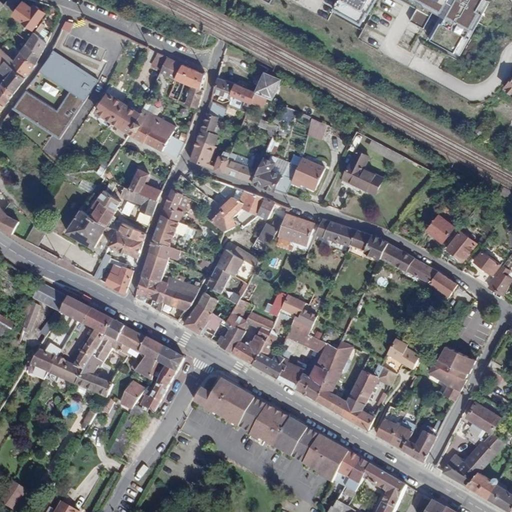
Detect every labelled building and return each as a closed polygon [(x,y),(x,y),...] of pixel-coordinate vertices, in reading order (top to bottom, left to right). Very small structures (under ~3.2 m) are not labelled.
[(9,9),(17,0),(6,0),(3,5),(9,9)] [(338,0),(334,9),(360,23),(366,11),(363,9),(367,0),(338,0)] [(369,12),(374,0),(367,0),(363,9),(366,11),(369,12)] [(460,60),(489,0),(488,0),(406,0),(440,16),(427,44),(460,60)] [(14,15),(34,29),(46,13),(35,5),(33,8),(24,1),(14,15)] [(416,9),(410,21),(423,28),(429,15),(416,9)] [(54,25),(58,18),(50,13),(46,21),(54,25)] [(336,27),(338,21),(328,17),(326,23),(336,27)] [(75,24),(72,23),(65,21),(61,29),(71,33),(75,24)] [(46,43),(43,40),(38,36),(43,28),(45,26),(41,23),(27,41),(26,43),(40,55),(46,43)] [(104,37),(108,29),(96,24),(92,32),(104,37)] [(49,32),(43,28),(38,36),(43,40),(49,32)] [(320,35),(313,49),(324,55),(332,41),(320,35)] [(135,51),(138,44),(129,39),(125,46),(135,51)] [(20,51),(35,63),(36,62),(40,55),(26,43),(20,51)] [(25,78),(35,63),(20,51),(13,60),(0,48),(0,62),(2,64),(5,61),(25,78)] [(163,65),(167,57),(156,52),(152,59),(163,65)] [(177,79),(183,65),(168,57),(161,72),(177,79)] [(2,83),(15,92),(25,78),(5,61),(2,64),(0,66),(0,70),(7,76),(5,79),(2,83)] [(176,82),(184,84),(189,86),(200,89),(205,74),(183,65),(177,79),(176,82)] [(222,79),(235,84),(237,80),(231,78),(232,73),(224,71),(222,79)] [(272,99),(281,80),(265,73),(256,92),(272,99)] [(235,84),(222,79),(217,78),(213,92),(230,99),(231,95),(235,84)] [(0,103),(4,106),(15,92),(2,83),(0,85),(0,103)] [(256,92),(235,84),(231,95),(251,104),(256,92)] [(189,94),(185,103),(197,108),(203,90),(200,89),(189,86),(186,92),(189,94)] [(97,112),(112,122),(123,103),(108,94),(97,112)] [(210,101),(198,139),(214,145),(224,119),(227,108),(210,101)] [(123,103),(112,122),(114,120),(120,112),(125,104),(123,103)] [(126,116),(132,108),(125,104),(120,112),(126,116)] [(304,105),(301,113),(311,117),(314,109),(304,105)] [(285,106),(279,119),(290,124),(296,110),(285,106)] [(120,112),(114,120),(112,122),(129,133),(141,114),(132,108),(126,116),(120,112)] [(144,142),(145,141),(163,151),(172,135),(177,126),(144,108),(141,114),(129,133),(144,142)] [(322,141),(330,126),(314,118),(309,135),(322,141)] [(274,136),(278,126),(262,119),(259,125),(269,130),(268,133),(274,136)] [(172,135),(163,151),(177,158),(185,143),(172,135)] [(191,159),(215,168),(217,161),(212,159),(217,146),(214,145),(198,139),(191,159)] [(253,182),(264,158),(265,156),(257,152),(253,160),(251,167),(229,160),(232,152),(222,148),(217,161),(215,168),(253,182)] [(343,179),(370,191),(381,176),(363,168),(369,156),(356,151),(343,179)] [(251,167),(253,160),(232,152),(229,160),(251,167)] [(287,194),(292,181),(293,179),(272,171),(275,162),(264,158),(253,182),(287,194)] [(302,158),(300,164),(293,179),(292,181),(300,184),(301,183),(316,190),(326,169),(302,158)] [(130,189),(158,200),(163,189),(146,183),(149,173),(139,169),(130,189)] [(381,176),(370,191),(375,194),(383,177),(381,176)] [(109,194),(115,182),(111,179),(105,191),(109,194)] [(78,187),(90,193),(95,185),(81,180),(78,187)] [(115,182),(109,194),(119,201),(121,197),(125,187),(115,182)] [(130,189),(125,187),(121,197),(142,205),(140,210),(153,215),(158,200),(130,189)] [(180,202),(184,194),(179,192),(173,189),(162,215),(179,221),(186,205),(180,202)] [(116,209),(120,202),(119,201),(109,194),(105,191),(104,190),(90,216),(107,226),(116,209)] [(227,212),(217,225),(225,231),(240,224),(244,227),(256,217),(258,215),(265,198),(245,191),(243,195),(240,201),(234,197),(224,210),(227,212)] [(0,227),(12,234),(18,221),(6,214),(0,207),(0,193),(1,193),(0,192),(0,227)] [(268,219),(276,203),(265,198),(258,215),(256,217),(265,222),(268,219)] [(265,253),(290,208),(278,203),(273,214),(277,216),(272,226),(267,223),(254,247),(265,253)] [(427,230),(443,242),(454,226),(442,217),(446,211),(453,216),(455,214),(445,206),(427,230)] [(111,242),(117,231),(107,226),(90,216),(81,211),(67,232),(94,248),(100,236),(111,242)] [(281,235),(307,245),(314,223),(288,214),(281,235)] [(156,233),(172,239),(175,231),(179,221),(162,215),(156,233)] [(352,243),(359,230),(323,219),(317,233),(352,243)] [(467,224),(464,221),(458,229),(460,231),(447,248),(464,260),(477,243),(461,232),(467,224)] [(122,222),(117,231),(144,241),(147,233),(122,222)] [(365,251),(381,259),(382,257),(389,243),(359,230),(352,243),(366,249),(365,251)] [(139,256),(144,241),(117,231),(111,242),(109,245),(139,256)] [(154,239),(169,245),(172,239),(156,233),(154,239)] [(169,245),(154,239),(150,252),(169,258),(170,256),(177,259),(181,250),(169,245)] [(431,283),(439,271),(389,243),(382,257),(408,273),(410,271),(431,283)] [(258,267),(262,260),(238,247),(234,254),(226,249),(225,250),(218,265),(232,274),(236,276),(245,260),(258,267)] [(474,261),(493,276),(501,264),(482,250),(474,261)] [(164,274),(169,258),(150,252),(143,275),(162,280),(164,274)] [(110,258),(104,256),(94,276),(99,279),(108,262),(110,258)] [(126,265),(110,258),(108,262),(113,264),(106,283),(126,293),(134,271),(126,268),(126,265)] [(232,274),(218,265),(208,284),(222,293),(232,274)] [(510,270),(503,266),(490,286),(503,295),(511,280),(511,279),(506,276),(510,270)] [(451,296),(458,284),(439,271),(431,283),(451,296)] [(178,272),(175,278),(176,278),(200,288),(201,287),(200,281),(178,272)] [(153,298),(162,280),(143,275),(138,293),(153,298)] [(167,282),(162,280),(153,298),(168,303),(176,278),(175,278),(170,275),(167,282)] [(168,303),(186,311),(190,306),(200,288),(176,278),(168,303)] [(251,279),(249,284),(242,297),(250,300),(260,283),(251,279)] [(231,299),(238,303),(241,298),(242,297),(249,284),(245,281),(238,295),(234,292),(231,299)] [(69,297),(42,283),(42,284),(35,297),(62,311),(69,297)] [(219,301),(204,292),(198,303),(213,313),(219,301)] [(278,316),(282,308),(288,296),(279,292),(273,305),(271,311),(270,312),(278,316)] [(306,302),(289,293),(288,294),(288,296),(282,308),(296,315),(295,319),(306,324),(312,327),(318,315),(303,308),(306,302)] [(69,297),(62,311),(60,313),(58,318),(69,324),(73,318),(79,321),(85,323),(92,309),(69,297)] [(230,328),(226,337),(221,345),(254,364),(264,346),(273,327),(275,322),(252,311),(246,322),(262,330),(259,335),(258,334),(253,344),(249,342),(248,344),(241,340),(245,331),(237,326),(249,302),(241,298),(238,303),(227,322),(232,324),(230,328)] [(452,315),(459,319),(468,306),(460,301),(452,315)] [(21,326),(28,330),(40,305),(34,302),(32,305),(28,303),(23,314),(27,316),(21,326)] [(208,323),(217,329),(220,323),(223,319),(213,313),(198,303),(184,324),(201,334),(208,323)] [(75,364),(59,357),(50,374),(75,384),(111,327),(115,321),(92,309),(85,323),(96,330),(75,364)] [(47,335),(58,318),(60,313),(55,310),(42,332),(47,335)] [(0,345),(11,323),(0,317),(0,345)] [(278,317),(275,322),(273,327),(276,332),(281,319),(278,317)] [(223,319),(220,323),(230,328),(232,324),(227,322),(223,319)] [(287,336),(297,341),(306,324),(295,319),(287,336)] [(111,327),(75,384),(107,398),(109,399),(114,384),(112,383),(93,375),(98,366),(101,367),(112,348),(120,351),(124,344),(119,341),(127,327),(115,321),(111,327)] [(321,340),(309,334),(312,327),(306,324),(297,341),(306,346),(316,350),(312,359),(318,362),(311,377),(302,373),(297,388),(317,399),(335,356),(327,352),(330,344),(321,340)] [(140,353),(148,338),(127,327),(119,341),(124,344),(120,351),(129,355),(131,357),(133,352),(139,354),(140,353)] [(264,346),(254,364),(261,368),(267,356),(278,335),(276,332),(273,327),(264,346)] [(217,343),(221,345),(226,337),(222,335),(217,343)] [(153,374),(154,370),(155,368),(158,362),(166,347),(148,338),(140,353),(148,356),(135,371),(152,380),(153,374)] [(406,350),(409,344),(397,338),(389,354),(400,361),(414,370),(419,359),(414,357),(415,355),(406,350)] [(360,349),(342,341),(335,356),(317,399),(342,414),(348,400),(332,392),(342,372),(345,373),(355,354),(368,360),(371,354),(360,349)] [(453,363),(460,351),(449,346),(443,358),(453,363)] [(167,366),(178,371),(186,358),(166,347),(158,362),(167,366)] [(28,371),(46,380),(50,374),(59,357),(46,351),(41,349),(28,371)] [(419,359),(414,370),(412,375),(416,377),(410,389),(414,391),(420,393),(426,382),(431,373),(445,381),(449,385),(443,395),(456,401),(468,379),(467,378),(470,373),(462,368),(464,364),(472,369),(477,360),(460,351),(453,363),(443,358),(441,361),(422,351),(419,359)] [(277,353),(274,359),(267,356),(261,368),(275,376),(282,362),(285,357),(279,354),(277,353)] [(389,354),(385,360),(382,366),(384,367),(395,372),(400,361),(389,354)] [(493,360),(489,368),(502,376),(506,369),(493,360)] [(285,364),(282,362),(275,376),(278,378),(285,364)] [(285,364),(278,378),(297,388),(302,373),(295,369),(293,368),(293,367),(285,364)] [(462,368),(470,373),(472,369),(464,364),(462,368)] [(162,375),(173,381),(178,371),(167,366),(164,371),(162,375)] [(398,373),(395,372),(384,367),(379,377),(363,369),(349,397),(348,400),(342,414),(369,429),(376,416),(364,409),(379,379),(392,385),(398,373)] [(502,376),(489,368),(488,367),(484,374),(499,384),(503,377),(502,376)] [(152,388),(149,386),(146,390),(144,393),(163,400),(173,381),(162,375),(158,383),(155,389),(152,388)] [(214,394),(204,388),(197,401),(253,432),(251,436),(264,443),(266,440),(335,480),(337,478),(351,453),(222,379),(214,394)] [(133,408),(135,405),(137,402),(143,394),(144,393),(146,390),(137,384),(122,404),(133,408)] [(382,404),(388,394),(383,391),(377,401),(382,404)] [(163,400),(144,393),(143,394),(146,396),(141,404),(156,412),(163,400)] [(116,403),(109,399),(107,398),(100,410),(108,416),(116,403)] [(493,432),(502,418),(475,402),(466,416),(474,421),(493,432)] [(135,405),(133,408),(110,452),(123,459),(148,411),(135,405)] [(86,410),(84,423),(92,425),(95,411),(86,410)] [(395,423),(385,418),(378,434),(391,442),(400,426),(398,424),(399,422),(396,421),(395,423)] [(484,440),(493,432),(474,421),(468,430),(484,440)] [(418,444),(409,439),(403,449),(424,461),(438,436),(435,435),(439,426),(436,424),(434,429),(428,426),(426,430),(425,429),(418,444)] [(403,449),(409,439),(413,432),(409,429),(400,426),(391,442),(403,449)] [(506,443),(503,441),(493,432),(484,440),(465,460),(477,473),(479,473),(506,443)] [(341,481),(339,483),(345,488),(347,486),(362,459),(351,453),(337,478),(341,481)] [(497,484),(499,482),(499,480),(498,479),(497,478),(495,477),(492,480),(479,473),(477,473),(465,460),(464,461),(455,454),(448,463),(443,472),(488,498),(497,484)] [(350,488),(366,461),(362,459),(347,486),(350,488)] [(350,488),(357,492),(365,478),(372,465),(366,461),(350,488)] [(334,507),(333,506),(332,507),(329,511),(395,511),(408,485),(372,465),(365,478),(389,492),(378,511),(357,511),(349,506),(338,500),(334,507)] [(27,489),(13,480),(0,500),(0,501),(13,509),(27,489)] [(511,511),(511,509),(511,493),(509,491),(497,484),(488,498),(511,511)] [(59,511),(65,502),(62,500),(55,511),(59,511)] [(445,511),(448,508),(434,500),(427,511),(445,511)] [(78,511),(79,510),(65,502),(59,511),(78,511)]
